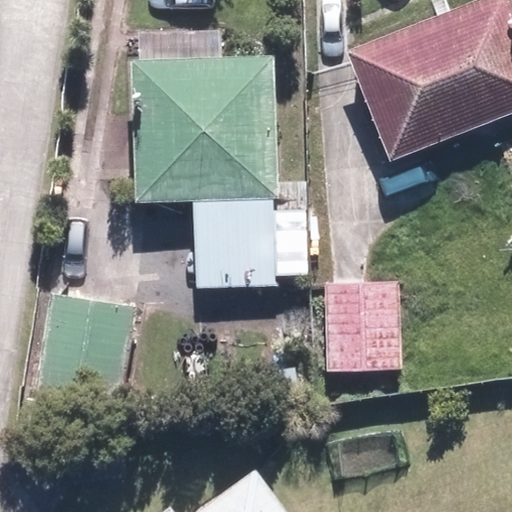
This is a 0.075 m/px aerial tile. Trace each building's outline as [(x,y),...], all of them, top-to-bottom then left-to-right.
[(511,0),(477,0),(354,51),(399,161),(511,114),(511,0)] [(198,283),(288,284),(290,50),(230,50),(230,28),(150,27),(149,199),(198,200),(198,283)] [(408,271),(333,272),(333,371),(409,371),(408,271)] [(142,289),(54,283),(46,388),(135,395),(142,289)] [(178,511),(174,506),(165,511),(304,511),(270,462),(198,511),(178,511)]
